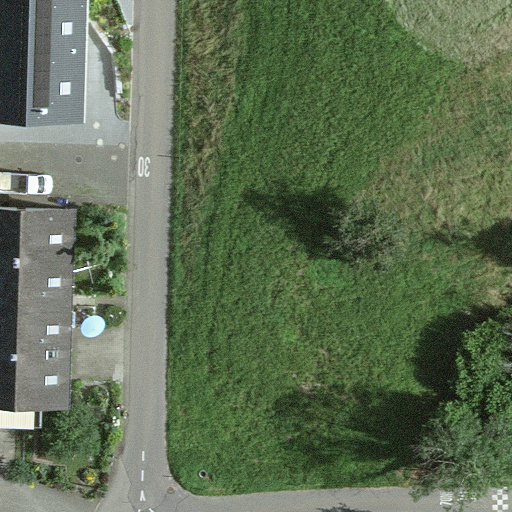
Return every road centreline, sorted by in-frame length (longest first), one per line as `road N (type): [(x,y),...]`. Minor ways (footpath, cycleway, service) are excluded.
road 1 (unclassified): [(140,511),(156,0)]
road 2 (unclassified): [(204,511),(511,496)]
